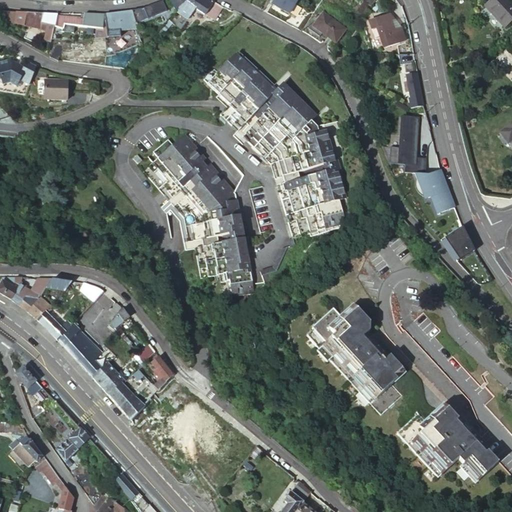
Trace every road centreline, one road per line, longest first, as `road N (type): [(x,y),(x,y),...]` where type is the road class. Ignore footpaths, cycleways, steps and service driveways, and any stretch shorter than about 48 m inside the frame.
road 1 (residential): [(259,262),(281,229),(269,185),(230,144),(208,128),(164,119),(141,124),(128,139),(120,157),(182,271),(201,389)]
road 2 (residential): [(511,326),(402,206),(348,89),(324,56),(229,0)]
road 3 (residential): [(0,35),(56,63),(108,72),(123,85),(107,105),(43,128),(0,124)]
road 4 (primary): [(183,511),(0,320)]
road 5 (residential): [(201,389),(109,286),(92,276),(0,270)]
road 6 (tertiary): [(419,0),(455,160),(481,228)]
road 7 (residential): [(81,511),(81,500),(25,420),(0,333)]
road 8 (residential): [(345,511),(201,389)]
road 9 (residential): [(145,0),(15,0)]
